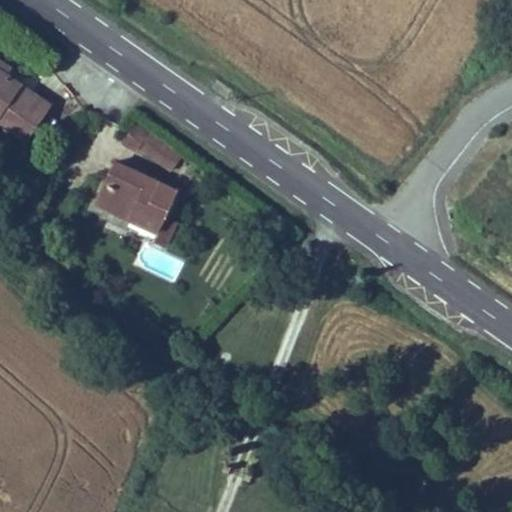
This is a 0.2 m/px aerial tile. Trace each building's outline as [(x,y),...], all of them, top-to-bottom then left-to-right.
[(31,94),(19,85),(27,74),(0,55),(0,118),(26,135),(19,146),(48,165),(75,124),(31,94)] [(27,74),(19,85),(31,94),(39,82),(27,74)] [(26,135),(0,118),(0,132),(19,146),(26,135)] [(208,207),(143,178),(123,218),(190,248),(195,237),(208,207)] [(195,237),(190,248),(185,257),(198,262),(207,242),(195,237)]
